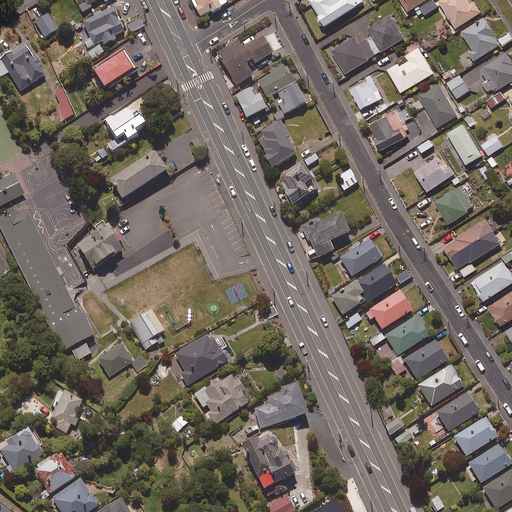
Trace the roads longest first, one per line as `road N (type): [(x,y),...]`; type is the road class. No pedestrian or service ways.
road 1 (tertiary): [(182,50),(396,511)]
road 2 (residential): [(277,0),(385,204),(511,402)]
